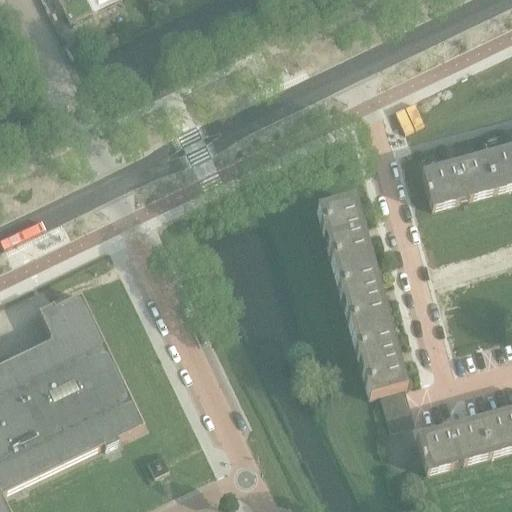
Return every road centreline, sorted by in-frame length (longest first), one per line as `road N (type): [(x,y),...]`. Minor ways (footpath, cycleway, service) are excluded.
road 1 (residential): [(511,379),(441,398),(349,72)]
road 2 (residential): [(249,480),(109,187)]
road 3 (residential): [(109,187),(24,0)]
road 4 (tertiary): [(349,72),(500,0)]
road 5 (tertiary): [(236,125),(349,72)]
road 6 (tertiary): [(0,241),(109,187)]
